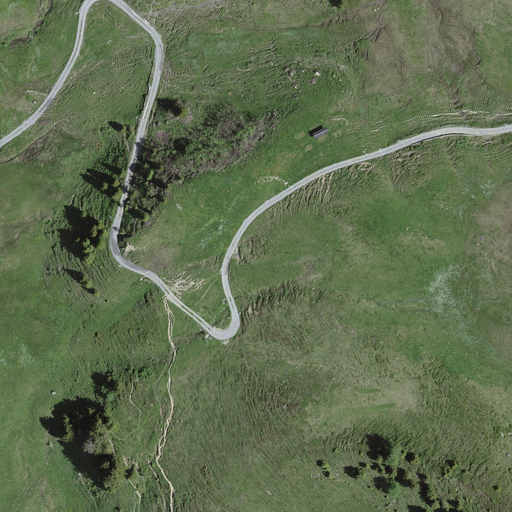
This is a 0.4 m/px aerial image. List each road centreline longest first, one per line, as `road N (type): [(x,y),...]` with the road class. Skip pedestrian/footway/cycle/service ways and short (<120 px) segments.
road 1 (track): [(167,290),(224,335),(235,329),(225,264),(248,222),(330,170),(412,139),(511,128)]
road 2 (track): [(115,0),(162,45),(113,252),(167,290)]
road 3 (track): [(0,147),(46,105),(96,0)]
